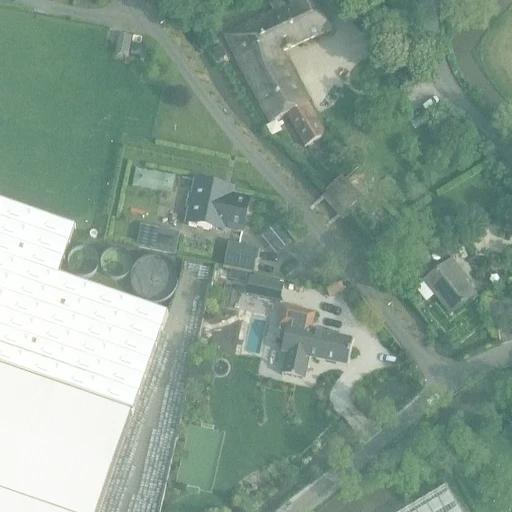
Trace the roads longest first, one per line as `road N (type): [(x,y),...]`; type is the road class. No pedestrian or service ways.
road 1 (unclassified): [(446,386),(370,300),(156,0)]
road 2 (tertiary): [(446,386),(293,511)]
road 3 (unclassified): [(511,156),(447,83),(429,0)]
